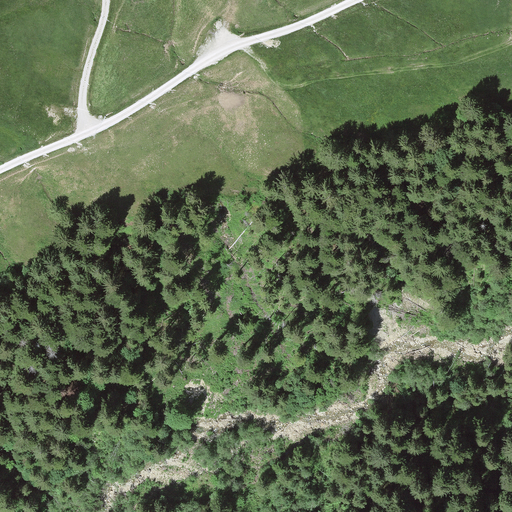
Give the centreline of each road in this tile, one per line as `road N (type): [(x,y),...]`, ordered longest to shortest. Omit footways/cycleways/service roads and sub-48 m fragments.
road 1 (track): [(355,0),(238,44),(114,118),(0,170)]
road 2 (track): [(511,41),(460,61),(285,84),(238,44)]
road 3 (track): [(85,133),(82,94),(105,0)]
